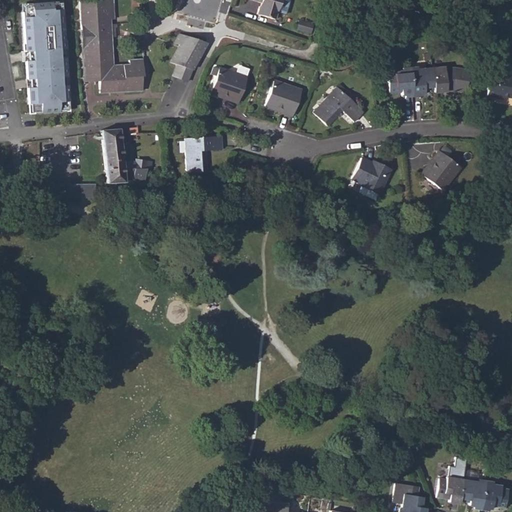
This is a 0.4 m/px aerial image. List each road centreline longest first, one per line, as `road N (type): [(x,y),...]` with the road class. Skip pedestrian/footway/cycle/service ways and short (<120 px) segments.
road 1 (residential): [(511,137),(413,129),(318,148),(275,137)]
road 2 (residential): [(0,135),(177,114)]
